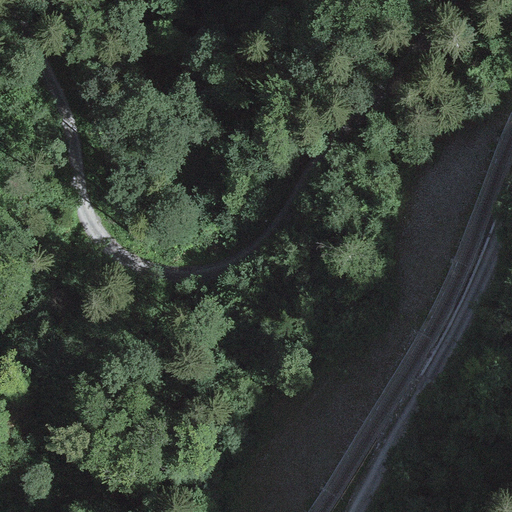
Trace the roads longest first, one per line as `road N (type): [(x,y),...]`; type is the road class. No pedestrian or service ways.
road 1 (track): [(465,0),(362,110),(262,242),(243,260),(191,273),(151,270),(116,252),(92,226),(64,111),(17,0)]
road 2 (trunk): [(0,138),(392,0)]
road 3 (track): [(354,511),(464,313),(511,198)]
